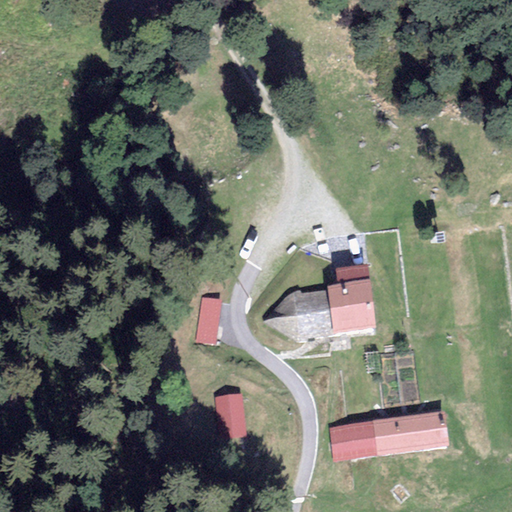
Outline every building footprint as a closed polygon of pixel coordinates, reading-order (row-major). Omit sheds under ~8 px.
[(367,265),(335,269),(337,285),(326,286),(327,290),(333,333),(376,327),(367,265)] [(333,333),(327,290),(300,295),(300,291),(292,293),(263,322),(295,343),(334,338),(333,333)] [(221,301),(202,298),(195,342),(214,345),(221,301)] [(242,394),(215,396),(219,439),(246,437),(242,394)] [(443,412),(328,428),(332,462),(447,449),(443,412)]
